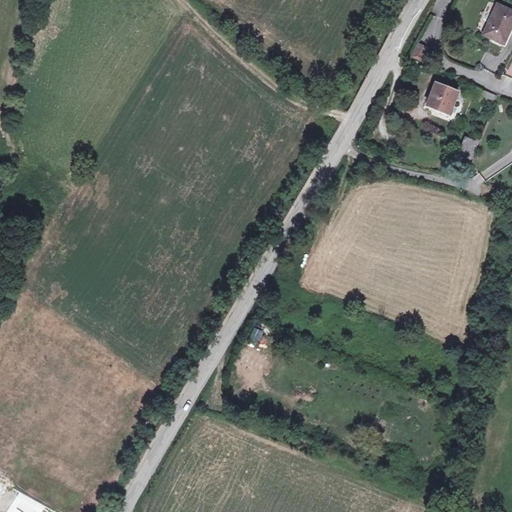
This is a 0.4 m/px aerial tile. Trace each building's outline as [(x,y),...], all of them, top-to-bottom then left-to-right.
[(511,11),(497,5),(484,35),(504,44),(511,26),(511,11)] [(425,49),(418,46),(413,57),(425,63),(427,59),(422,56),(425,49)] [(458,93),(435,85),(427,106),(449,115),(458,93)] [(472,85),(468,94),(494,105),(497,96),(472,85)] [(465,137),(459,153),(464,155),(461,162),(469,166),(480,140),(477,138),(475,142),(465,137)] [(255,329),(250,340),(257,343),(262,332),(255,329)]
